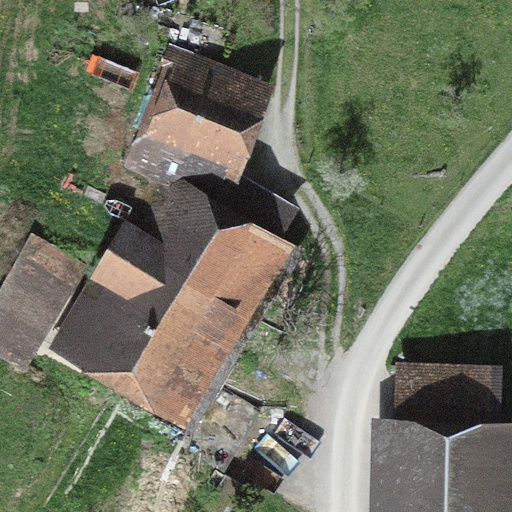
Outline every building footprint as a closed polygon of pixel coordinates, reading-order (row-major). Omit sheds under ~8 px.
[(173,51),(133,138),(223,171),(244,100),(211,90),(219,65),(173,51)] [(103,341),(170,386),(265,238),(210,207),(223,171),(133,138),(126,166),(164,186),(59,342),(89,362),(103,341)] [(70,267),(35,248),(0,315),(0,345),(22,358),(70,267)] [(491,511),(492,377),(401,377),(399,511),(491,511)] [(224,473),(199,511),(233,511),(249,488),(224,473)]
